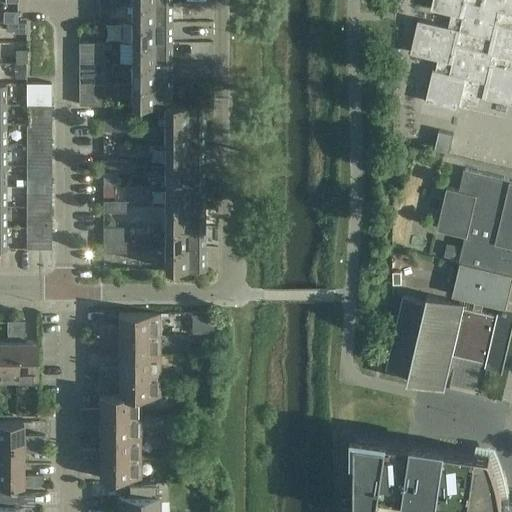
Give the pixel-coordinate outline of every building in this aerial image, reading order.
[(109,12),(109,0),(97,0),(98,12),(109,12)] [(130,21),(170,20),(170,0),(130,0),(130,21)] [(511,0),(431,0),(430,7),(451,12),(448,25),(417,18),(410,51),(437,57),(435,67),(432,67),(425,100),(458,108),(459,104),(469,106),(474,87),(482,89),(481,94),(511,101),(511,0)] [(130,41),(170,41),(170,20),(130,21),(130,41)] [(78,52),(90,52),(90,41),(78,41),(78,52)] [(90,41),(90,52),(103,52),(103,41),(90,41)] [(130,61),(170,61),(170,41),(130,41),(130,61)] [(130,82),(170,82),(170,61),(130,61),(130,82)] [(78,87),(90,87),(90,76),(78,76),(78,87)] [(90,76),(90,87),(103,87),(103,76),(90,76)] [(170,102),(170,82),(130,82),(130,103),(163,103),(163,102),(170,102)] [(25,108),(38,108),(37,97),(25,97),(25,108)] [(37,97),(38,108),(50,108),(50,97),(37,97)] [(163,123),(203,123),(203,102),(170,102),(163,102),(163,103),(163,123)] [(102,129),(114,129),(114,117),(102,117),(102,129)] [(114,117),(114,129),(127,129),(127,117),(114,117)] [(163,143),(203,143),(203,123),(163,123),(163,143)] [(437,131),(434,145),(449,149),(452,134),(437,131)] [(25,149),(38,149),(37,138),(25,138),(25,149)] [(37,138),(38,149),(50,149),(50,138),(37,138)] [(163,164),(203,164),(203,143),(163,143),(163,164)] [(102,169),(114,169),(114,158),(102,158),(102,169)] [(114,158),(114,169),(127,169),(127,158),(114,158)] [(163,184),(203,184),(203,164),(163,164),(163,184)] [(511,179),(510,179),(510,178),(463,167),(458,188),(446,185),(436,227),(465,233),(458,261),(459,261),(511,273),(511,179)] [(25,190),(38,190),(38,179),(25,179),(25,190)] [(38,179),(38,190),(50,190),(50,179),(38,179)] [(163,205),(203,204),(203,184),(163,184),(163,205)] [(102,210),(114,210),(114,199),(102,199),(102,210)] [(114,199),(114,210),(127,210),(127,199),(114,199)] [(163,225),(203,225),(203,204),(163,205),(163,225)] [(25,231),(37,231),(37,219),(25,219),(25,231)] [(37,219),(37,231),(50,231),(50,219),(37,219)] [(163,245),(203,245),(203,225),(163,225),(163,245)] [(102,251),(114,251),(114,240),(102,240),(102,251)] [(114,240),(114,251),(127,251),(127,240),(114,240)] [(203,245),(163,245),(163,267),(203,267),(203,245)] [(505,306),(511,277),(511,273),(459,261),(451,293),(474,299),(472,307),(480,309),(482,300),(505,306)] [(425,299),(402,294),(385,367),(407,372),(406,379),(444,388),(450,358),(452,353),(469,356),(485,360),(484,364),(502,368),(511,327),(511,313),(497,309),(496,313),(480,309),(472,307),(463,305),(464,302),(426,293),(425,299)] [(114,327),(114,324),(97,324),(97,332),(159,333),(159,311),(117,311),(117,327),(114,327)] [(9,339),(6,339),(0,338),(0,381),(14,381),(15,319),(6,319),(6,336),(9,336),(9,339)] [(20,336),(23,336),(23,319),(15,319),(14,381),(36,381),(36,339),(20,339),(20,336)] [(117,338),(117,341),(117,353),(159,353),(159,333),(97,332),(97,341),(114,341),(114,338),(117,338)] [(117,353),(117,365),(97,365),(97,373),(159,373),(159,353),(117,353)] [(117,379),(117,382),(117,393),(117,394),(140,394),(140,395),(159,395),(159,373),(97,373),(97,382),(114,382),(114,379),(117,379)] [(95,408),(95,405),(78,405),(78,414),(140,414),(140,395),(140,394),(117,394),(117,393),(98,393),(98,408),(95,408)] [(98,420),(98,423),(98,435),(140,435),(140,414),(78,414),(78,423),(95,423),(95,420),(98,420)] [(22,436),(22,433),(22,420),(0,419),(0,441),(42,441),(42,433),(25,433),(25,436),(22,436)] [(502,511),(502,506),(500,488),(495,470),(489,453),(355,433),(354,511),(502,511)] [(95,449),(95,446),(78,446),(78,455),(140,455),(140,435),(98,435),(98,449),(95,449)] [(25,447),(25,450),(42,450),(42,441),(0,441),(0,461),(22,462),(22,447),(25,447)] [(98,461),(98,464),(98,476),(140,476),(140,455),(78,455),(78,463),(95,464),(95,461),(98,461)] [(22,476),(22,473),(22,462),(0,461),(0,483),(42,483),(42,473),(25,473),(25,476),(22,476)] [(117,511),(157,511),(158,495),(155,495),(155,484),(128,483),(128,495),(117,495),(117,511)] [(0,511),(21,511),(22,503),(17,503),(17,492),(0,491),(0,511)]
